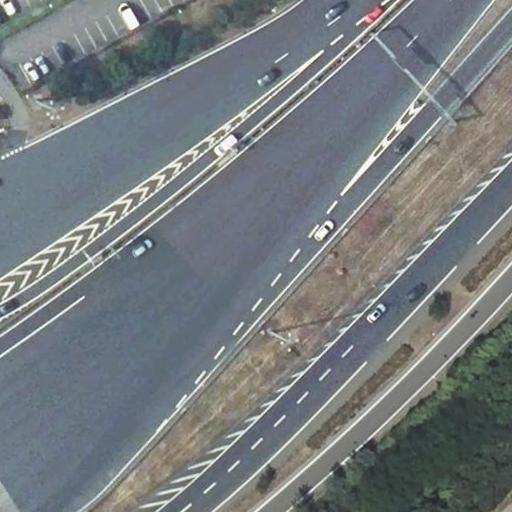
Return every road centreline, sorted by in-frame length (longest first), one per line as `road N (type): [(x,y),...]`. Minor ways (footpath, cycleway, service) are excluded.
road 1 (trunk): [(0,465),(178,345),(411,44)]
road 2 (trunk): [(0,435),(142,338),(192,293),(411,44)]
road 3 (trunk): [(0,409),(129,320),(411,44)]
road 4 (trunk): [(0,387),(120,304),(411,44)]
road 5 (trunk): [(0,367),(116,287),(411,44)]
road 6 (trunk): [(0,342),(411,44)]
road 7 (trunk): [(374,0),(339,47),(245,131),(0,316)]
road 8 (trunk): [(179,511),(359,340),(511,174)]
road 9 (trunk): [(196,355),(511,20)]
road 10 (trunk): [(196,355),(411,44)]
road 11 (trunk): [(276,58),(0,268)]
road 12 (secondary): [(273,511),(511,274)]
road 13 (trunk): [(276,58),(0,246)]
road 14 (trunk): [(276,58),(0,224)]
road 15 (trunk): [(276,58),(0,207)]
road 16 (trunk): [(276,58),(0,188)]
road 17 (trunk): [(276,58),(0,173)]
road 18 (trunk): [(0,489),(196,355)]
road 19 (trunk): [(8,511),(155,409)]
road 20 (trunk): [(58,511),(155,409)]
